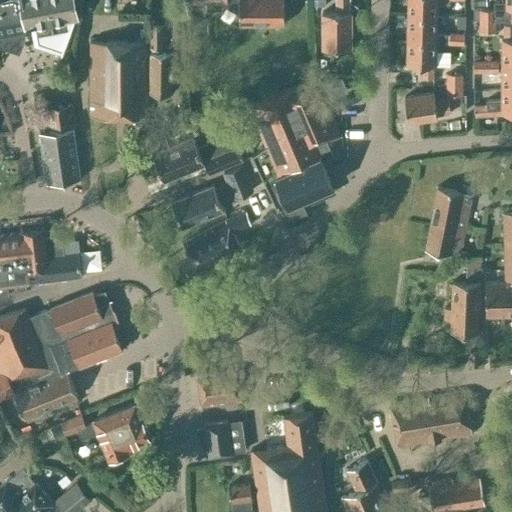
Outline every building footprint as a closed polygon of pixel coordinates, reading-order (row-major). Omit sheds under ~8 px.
[(0,0),(0,37),(13,35),(24,39),(27,31),(29,30),(28,25),(32,25),(33,30),(36,43),(61,51),(60,54),(61,54),(75,15),(77,15),(73,0),(0,0)] [(283,0),(189,0),(190,2),(227,2),(227,1),(239,1),(239,24),(284,24),(283,0)] [(351,47),(351,12),(349,12),(348,0),(336,0),(337,12),(323,12),(323,47),(351,47)] [(407,0),(407,15),(436,15),(436,6),(450,5),(449,0),(407,0)] [(511,0),(505,0),(506,2),(493,2),(493,10),(479,10),(480,32),(495,32),(495,21),(499,21),(511,20),(511,0)] [(466,15),(457,14),(457,27),(466,27),(466,15)] [(407,15),(406,39),(436,40),(436,42),(441,43),(447,43),(447,44),(463,44),(463,41),(463,32),(447,32),(447,33),(436,33),(436,15),(407,15)] [(164,25),(149,25),(149,48),(151,48),(151,53),(148,53),(148,93),(171,93),(171,53),(162,53),(162,48),(164,48),(164,25)] [(501,60),(501,63),(511,63),(511,25),(504,25),(504,38),(501,38),(501,60)] [(406,39),(406,64),(422,64),(421,78),(432,78),(433,65),(435,65),(436,42),(436,40),(406,39)] [(147,43),(89,43),(89,118),(146,117),(147,43)] [(488,60),(474,60),(474,63),(474,72),(488,72),(488,70),(501,70),(501,88),(511,88),(511,63),(501,63),(501,60),(488,60)] [(447,74),(447,95),(462,95),(462,74),(447,74)] [(332,78),(319,84),(325,98),(339,92),(332,78)] [(291,86),(247,105),(266,146),(251,157),(276,211),(332,186),(321,159),(331,155),(324,140),(339,134),(331,114),(329,115),(314,80),(293,90),(291,86)] [(485,99),(485,104),(474,105),(475,117),(503,115),(503,113),(511,113),(511,88),(501,88),(501,99),(485,99)] [(433,93),(404,96),(408,122),(437,117),(437,115),(449,113),(448,102),(447,99),(438,100),(439,104),(434,104),(433,93)] [(46,182),(80,177),(72,126),(75,126),(72,102),(46,106),(49,131),(39,132),(46,182)] [(152,154),(163,181),(203,164),(207,175),(242,161),(233,138),(208,148),(205,143),(195,147),(191,138),(152,154)] [(171,202),(182,226),(224,209),(220,201),(233,195),(234,197),(252,189),(242,164),(223,173),(227,184),(215,189),(213,184),(171,202)] [(429,225),(424,249),(459,256),(464,233),(473,188),(461,186),(460,191),(437,186),(429,225)] [(215,225),(182,244),(195,269),(235,247),(239,245),(231,231),(250,223),(246,212),(225,219),(215,225)] [(505,283),(511,282),(511,212),(503,212),(505,282),(505,283)] [(43,228),(20,231),(20,232),(27,283),(82,276),(78,252),(66,253),(64,239),(59,235),(44,237),(43,229),(43,228)] [(20,232),(0,234),(7,285),(27,283),(20,232)] [(0,234),(0,297),(8,295),(7,285),(0,234)] [(478,307),(480,257),(466,256),(465,277),(469,278),(469,282),(452,281),(451,306),(443,305),(443,318),(450,318),(450,331),(477,333),(478,307)] [(511,282),(505,283),(505,282),(485,282),(486,316),(501,316),(511,315),(511,282)] [(58,339),(113,320),(102,291),(94,294),(93,291),(47,309),(58,339)] [(58,339),(47,309),(29,316),(25,307),(0,316),(0,398),(14,392),(24,418),(77,397),(67,370),(55,340),(58,339)] [(113,320),(58,339),(55,340),(67,370),(122,348),(113,324),(114,323),(113,320)] [(241,401),(236,369),(197,375),(201,406),(241,401)] [(464,391),(389,403),(397,447),(472,433),(464,391)] [(80,413),(59,421),(64,435),(77,430),(80,439),(98,432),(109,459),(127,452),(126,447),(148,439),(141,421),(140,421),(133,403),(84,423),(80,413)] [(286,445),(250,450),(258,510),(258,511),(315,511),(326,511),(312,412),(282,416),(286,445)] [(511,412),(503,414),(511,462),(511,412)] [(208,457),(231,453),(231,452),(246,450),(241,419),(227,421),(227,420),(204,424),(208,457)] [(59,421),(49,425),(54,439),(64,435),(59,421)] [(64,435),(54,439),(58,449),(68,445),(64,435)] [(26,441),(18,445),(24,457),(33,453),(26,441)] [(385,511),(380,501),(384,500),(366,459),(345,468),(354,490),(339,496),(345,511),(385,511)] [(6,504),(12,511),(39,511),(51,502),(33,480),(32,481),(20,467),(4,481),(16,495),(6,504)] [(484,504),(479,477),(453,481),(452,479),(428,483),(433,511),(484,504)] [(393,492),(411,489),(410,478),(391,481),(393,492)] [(0,511),(12,511),(6,504),(16,495),(4,481),(0,484),(0,511)] [(249,482),(227,485),(229,499),(231,499),(232,511),(258,511),(258,510),(252,511),(250,497),(251,497),(249,482)] [(76,483),(54,501),(64,511),(72,511),(89,498),(76,483)]
